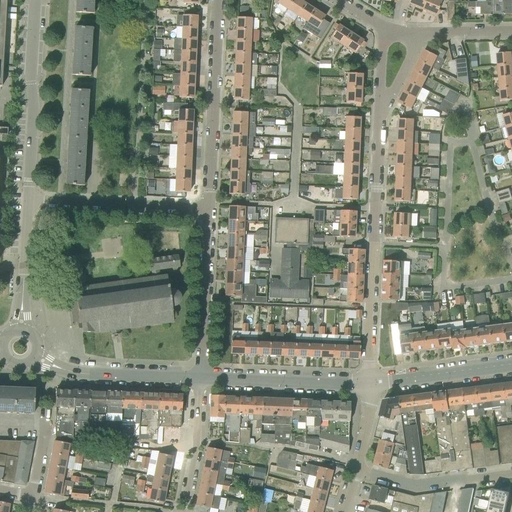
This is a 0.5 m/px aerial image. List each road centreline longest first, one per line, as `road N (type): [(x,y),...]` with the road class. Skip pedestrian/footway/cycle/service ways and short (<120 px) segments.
road 1 (residential): [(368,384),(379,116)]
road 2 (residential): [(207,208),(216,0)]
road 3 (residential): [(28,201),(35,0)]
road 4 (residential): [(207,208),(28,201)]
road 5 (residential): [(200,379),(207,208)]
road 6 (residential): [(200,379),(368,384)]
road 7 (residential): [(511,474),(415,487),(356,471)]
road 8 (residential): [(46,363),(76,374),(200,379)]
road 9 (residential): [(368,384),(511,365)]
road 10 (residential): [(183,511),(200,379)]
road 11 (residential): [(20,330),(28,201)]
